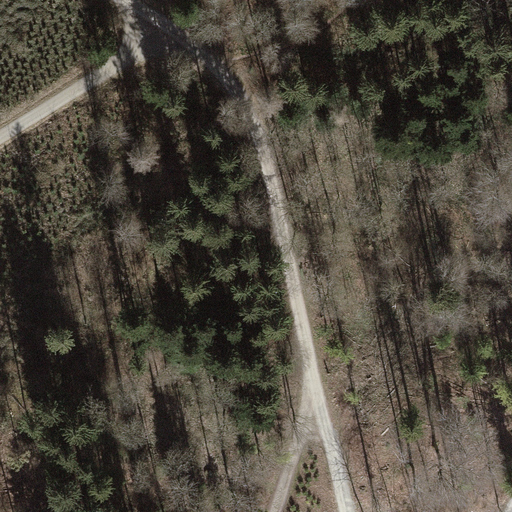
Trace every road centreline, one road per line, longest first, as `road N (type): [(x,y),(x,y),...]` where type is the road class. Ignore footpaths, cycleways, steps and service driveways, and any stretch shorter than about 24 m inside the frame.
road 1 (track): [(345,511),(257,132),(213,65),(157,23)]
road 2 (track): [(157,23),(122,60),(0,136)]
road 3 (track): [(311,378),(276,511)]
